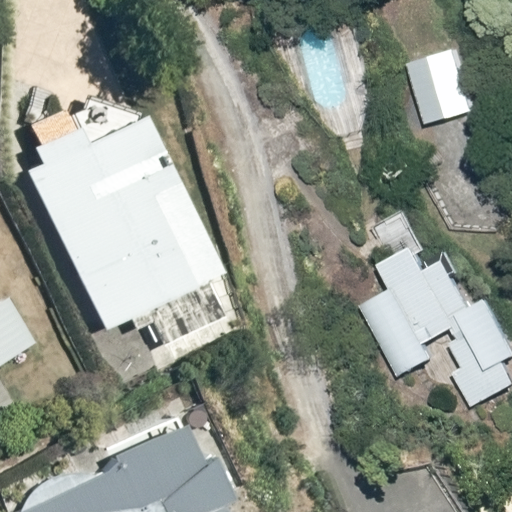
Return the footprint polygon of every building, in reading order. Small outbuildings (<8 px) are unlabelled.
[(469,43),(412,58),(429,123),(486,108),(469,43)] [(40,159),(26,166),(104,328),(128,317),(134,330),(151,322),(161,344),(223,314),(208,283),(221,277),(139,109),(81,137),(65,105),(24,125),(40,159)] [(394,285),(365,303),(408,372),(435,354),(431,347),(458,330),(461,335),(454,339),(468,363),(456,371),(479,409),(511,387),(511,366),(511,331),(489,295),(476,303),(447,256),(434,265),(418,240),(380,264),(394,285)] [(0,358),(34,337),(4,289),(0,291),(0,358)] [(243,490),(197,400),(0,501),(0,508),(1,511),(227,511),(222,501),(243,490)]
